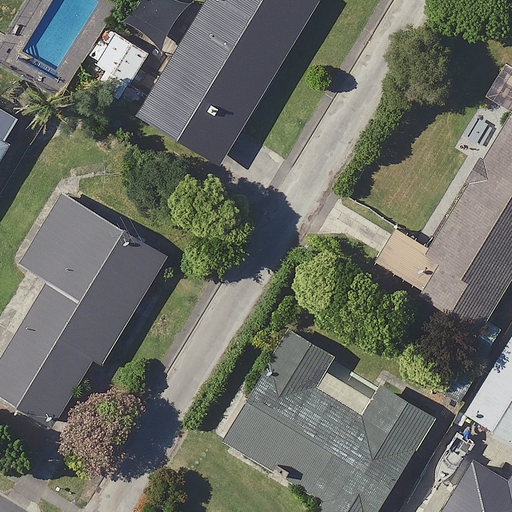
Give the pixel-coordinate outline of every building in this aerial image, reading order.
[(322,0),(217,0),(148,118),(227,164),(322,0)] [(154,53),(110,25),(91,55),(111,67),(99,85),(124,101),(154,53)] [(399,227),(378,262),(425,291),(422,296),(484,332),(511,284),(511,123),(437,250),(399,227)] [(0,182),(20,147),(0,136),(0,182)] [(170,253),(67,190),(22,263),(55,283),(0,372),(0,391),(61,429),(170,253)] [(496,345),(470,329),(436,387),(462,402),(496,345)] [(321,492),(309,511),(382,511),(437,414),(390,388),(387,392),(371,383),(345,369),(349,361),(295,332),(233,444),(321,492)] [(511,337),(466,411),(511,439),(511,337)] [(511,511),(511,459),(475,438),(432,511),(511,511)]
